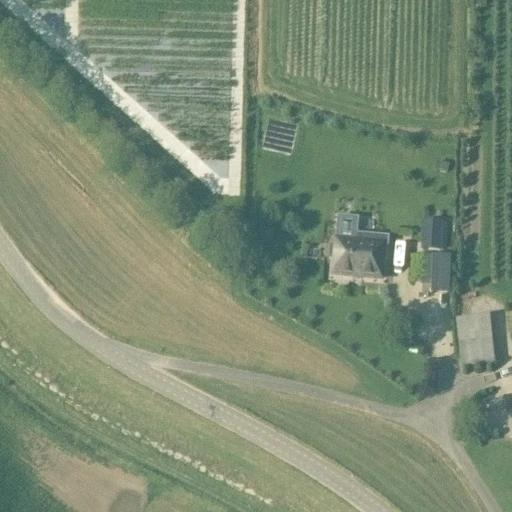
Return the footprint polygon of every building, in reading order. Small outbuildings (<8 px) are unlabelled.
[(449,166),(437,163),(435,171),(447,174),(449,166)] [(443,224),(423,222),(421,249),(441,250),(443,224)] [(354,234),(354,241),(334,239),(333,245),(330,245),(329,260),(332,261),(330,279),(339,280),(380,284),(384,247),(387,247),(388,237),(354,234)] [(432,283),(433,259),(420,258),(420,283),(432,283)] [(455,320),(458,345),(460,369),(495,365),(490,317),(455,320)]
